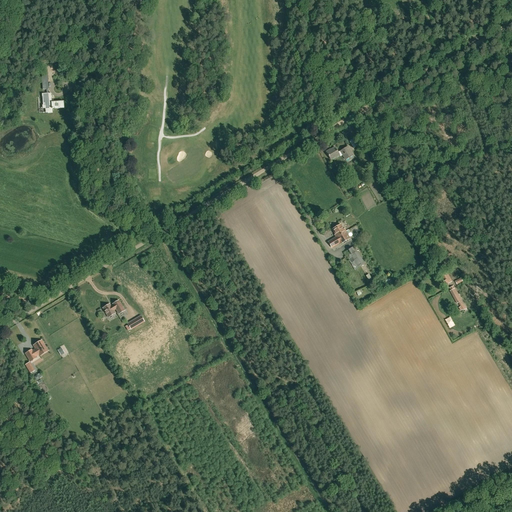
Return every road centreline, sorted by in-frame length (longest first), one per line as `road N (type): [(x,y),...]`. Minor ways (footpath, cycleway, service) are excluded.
road 1 (unclassified): [(0,330),(322,134)]
road 2 (track): [(322,134),(511,22)]
road 3 (track): [(299,0),(322,134)]
